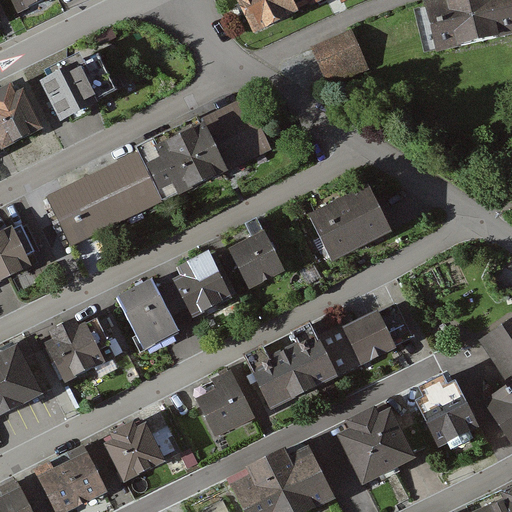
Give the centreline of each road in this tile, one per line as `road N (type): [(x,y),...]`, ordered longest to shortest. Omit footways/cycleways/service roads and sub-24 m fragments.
road 1 (residential): [(476,219),(0,467)]
road 2 (residential): [(366,144),(345,162),(0,331)]
road 3 (residential): [(140,511),(415,375)]
road 4 (residential): [(224,66),(200,95),(0,196)]
road 5 (unknown): [(383,270),(415,375),(459,363),(511,443)]
road 6 (residential): [(366,144),(224,66)]
road 7 (residential): [(136,0),(0,67)]
road 8 (residential): [(476,219),(366,144)]
